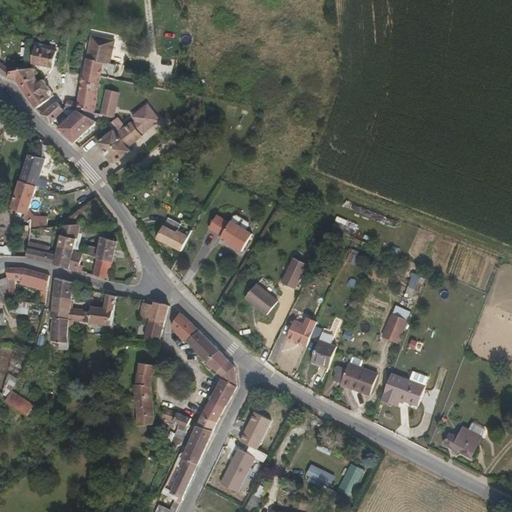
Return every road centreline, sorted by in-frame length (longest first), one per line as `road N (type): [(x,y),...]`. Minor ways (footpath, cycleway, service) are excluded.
road 1 (unclassified): [(255,373),(226,355),(151,269),(121,219),(0,93)]
road 2 (unclassified): [(511,505),(369,442),(255,373)]
road 3 (unclassified): [(187,511),(255,373)]
